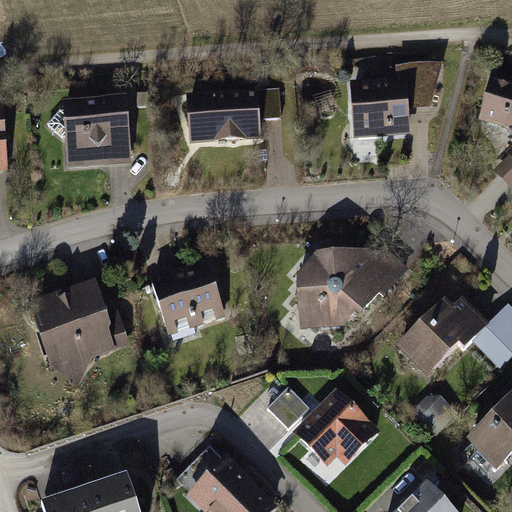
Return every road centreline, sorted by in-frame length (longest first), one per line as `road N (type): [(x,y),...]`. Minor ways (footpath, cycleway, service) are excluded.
road 1 (residential): [(0,255),(181,210),(413,194),(452,212),(511,273)]
road 2 (track): [(0,73),(511,36)]
road 3 (residential): [(309,511),(214,418),(178,419),(0,479)]
